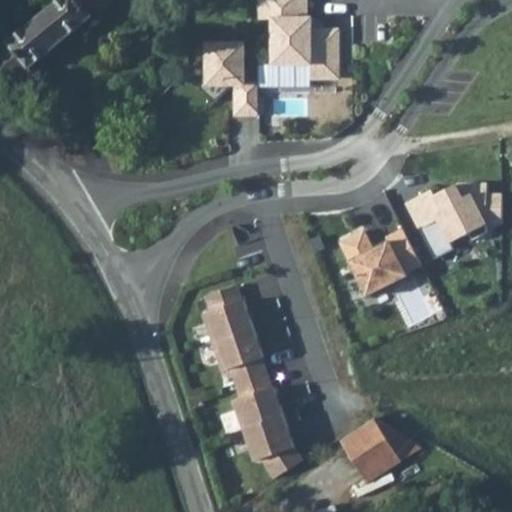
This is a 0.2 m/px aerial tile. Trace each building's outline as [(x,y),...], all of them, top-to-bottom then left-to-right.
[(114,0),(62,0),(0,52),(0,73),(12,88),(58,49),(115,1),(114,0)] [(309,0),(261,0),(262,11),(271,11),(271,21),(277,21),(277,66),(314,66),(314,80),(342,80),(342,31),(327,32),(327,33),(315,33),(315,20),(310,20),(309,0)] [(245,42),(203,42),(203,88),(232,87),(232,116),(256,116),(256,82),(245,83),(245,42)] [(430,198),(409,208),(438,264),(457,255),(453,248),(471,239),(475,245),(490,238),(490,229),(505,229),(505,199),(490,199),(490,188),(461,189),(450,194),(453,198),(440,205),(438,200),(430,198)] [(367,235),(342,248),(370,301),(410,281),(408,278),(424,270),(405,234),(389,243),(391,247),(376,254),(367,235)] [(241,291),(210,301),(215,317),(207,320),(217,349),(257,335),(248,306),(246,306),(241,291)] [(257,335),(217,349),(227,377),(235,374),(240,389),(270,379),(265,364),(267,364),(257,335)] [(270,379),(240,389),(245,404),(236,406),(246,435),(248,434),(287,421),(277,393),(275,394),(270,379)] [(287,421),(248,434),(259,467),(266,465),(278,484),(306,466),(298,454),(287,421)] [(382,425),(345,449),(372,490),(429,455),(382,425)]
